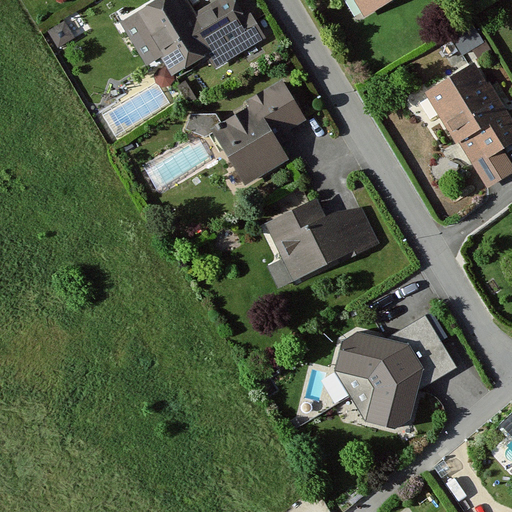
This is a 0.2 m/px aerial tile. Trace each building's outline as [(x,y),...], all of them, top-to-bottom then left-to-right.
[(228,0),(191,22),(178,0),(166,0),(125,25),(148,62),(159,55),(172,78),(208,57),(215,69),(265,39),(241,0),(228,0)] [(355,0),(363,13),(385,0),(355,0)] [(511,127),(471,63),(426,91),(488,190),(511,174),(511,157),(506,148),(511,144),(511,127)] [(282,83),(205,124),(238,185),(286,159),(272,133),(301,117),(282,83)] [(318,203),(267,229),(291,278),(373,238),(360,211),(329,227),(318,203)] [(426,317),(390,341),(408,346),(424,369),(419,392),(457,370),(426,317)] [(358,333),(344,341),(336,374),(367,427),(395,434),(409,424),(419,392),(424,369),(408,346),(390,341),(358,333)]
